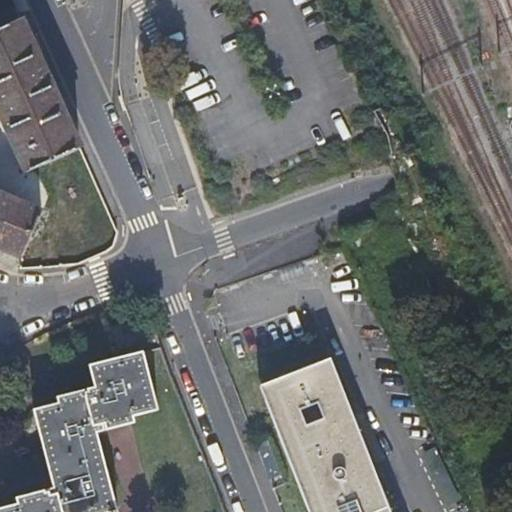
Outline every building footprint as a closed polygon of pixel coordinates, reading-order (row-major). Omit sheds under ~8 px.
[(7,0),(0,3),(0,27),(21,18),(12,0),(7,0)] [(21,18),(0,27),(0,116),(26,172),(80,148),(36,52),(21,18)] [(0,193),(0,248),(22,258),(41,212),(0,193)] [(113,329),(117,339),(120,349),(139,342),(132,322),(113,329)] [(134,424),(133,422),(133,419),(157,412),(141,354),(90,369),(95,389),(57,400),(58,406),(34,413),(54,490),(16,501),(18,506),(0,511),(115,511),(96,435),(134,424)] [(311,511),(391,511),(334,359),(264,387),(311,511)]
